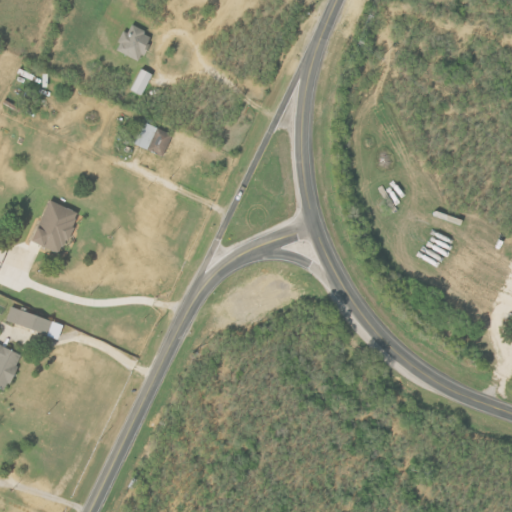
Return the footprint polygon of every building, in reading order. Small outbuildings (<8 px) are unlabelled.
[(149,35),(127,25),(123,34),(119,32),(110,50),(136,62),(149,35)] [(140,96),(150,75),(137,69),(127,91),(140,96)] [(168,135),(140,122),(130,144),(158,157),(168,135)] [(34,242),(64,254),(80,212),(50,200),(34,242)] [(61,338),(65,322),(20,311),(16,326),(61,338)] [(0,387),(9,390),(23,354),(0,344),(0,387)]
